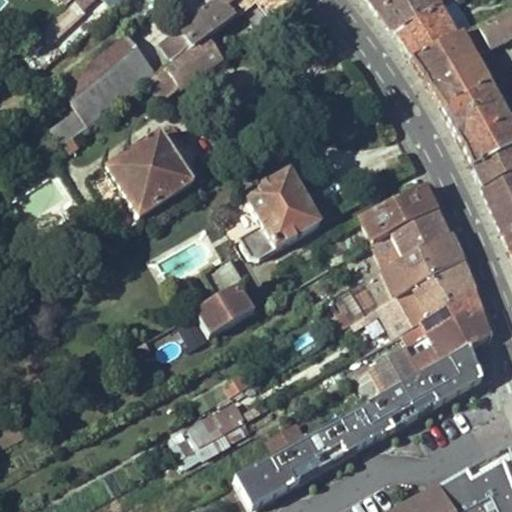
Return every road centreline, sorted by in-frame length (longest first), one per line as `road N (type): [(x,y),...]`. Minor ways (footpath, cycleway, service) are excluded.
road 1 (secondary): [(511,345),(463,217),(393,85),(329,0)]
road 2 (residential): [(313,511),(375,476),(423,473),(511,429)]
